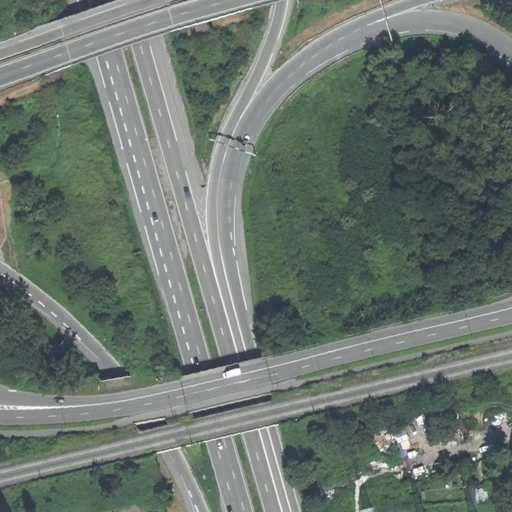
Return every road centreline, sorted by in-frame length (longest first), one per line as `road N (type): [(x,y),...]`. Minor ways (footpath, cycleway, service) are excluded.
road 1 (trunk): [(279,511),(126,0)]
road 2 (trunk): [(98,4),(241,511)]
road 3 (trunk): [(285,511),(218,222),(219,187),(239,126)]
road 4 (trunk): [(0,271),(79,333),(128,388),(199,511)]
road 5 (secondary): [(511,312),(270,371)]
road 6 (secondary): [(75,411),(270,371)]
road 7 (trunk): [(44,60),(231,0)]
road 8 (trunk): [(330,45),(398,22),(436,20),(474,29),(511,51)]
road 9 (trunk): [(239,126),(283,0)]
road 10 (trunk): [(159,0),(40,39)]
road 11 (trunk): [(239,126),(288,74),(330,45)]
